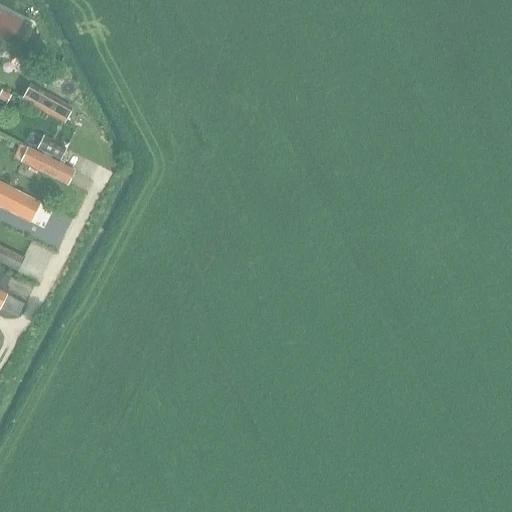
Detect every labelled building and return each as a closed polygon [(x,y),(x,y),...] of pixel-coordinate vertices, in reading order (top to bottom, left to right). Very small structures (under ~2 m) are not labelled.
[(0,44),(3,46),(7,48),(20,23),(16,21),(0,12),(0,44)] [(29,84),(21,99),(63,122),(71,108),(29,84)] [(0,90),(0,100),(5,103),(10,95),(0,90)] [(43,136),(36,150),(59,161),(66,148),(43,136)] [(70,156),(89,167),(95,156),(76,146),(70,156)] [(19,161),(19,162),(66,186),(73,171),(26,148),(19,161)] [(0,207),(28,222),(38,202),(0,182),(0,207)] [(0,248),(0,263),(17,272),(23,259),(0,248)] [(0,265),(0,285),(13,291),(20,275),(0,265)] [(0,292),(0,314),(8,319),(16,319),(23,304),(5,295),(0,292)]
